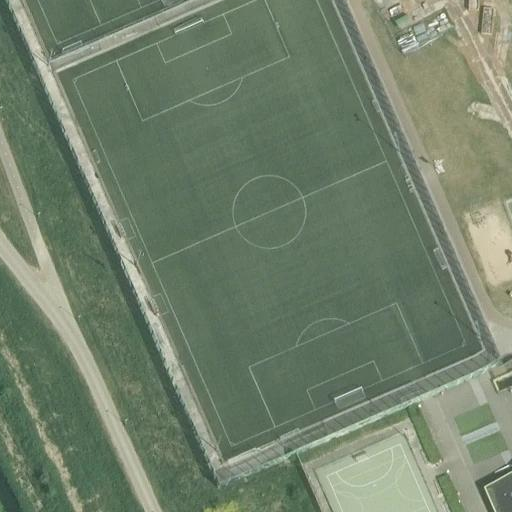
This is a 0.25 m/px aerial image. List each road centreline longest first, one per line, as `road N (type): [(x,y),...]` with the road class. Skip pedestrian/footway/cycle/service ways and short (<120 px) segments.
road 1 (motorway): [(147,0),(369,511)]
road 2 (motorway): [(118,0),(340,511)]
road 3 (motorway): [(438,511),(217,0)]
